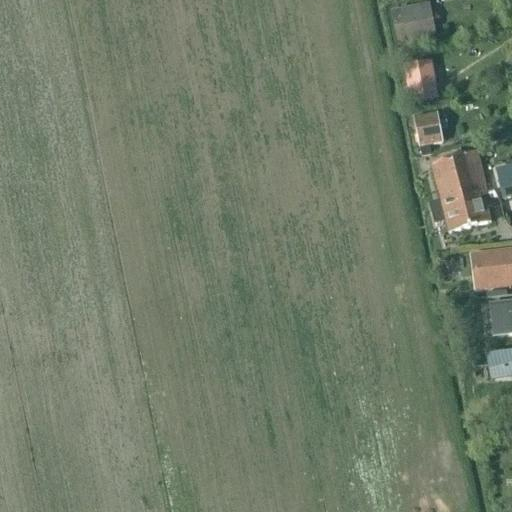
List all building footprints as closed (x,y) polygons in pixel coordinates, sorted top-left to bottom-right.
[(391,9),(396,34),(405,32),(408,44),(427,40),(425,29),(433,27),(428,2),(391,9)] [(410,105),(434,101),(428,64),(404,69),(410,105)] [(429,147),(443,145),(437,115),(414,120),(419,149),(429,147)] [(429,147),(419,149),(421,159),(431,157),(429,147)] [(434,227),(447,224),(450,235),(492,224),(488,209),(492,208),(477,153),(431,165),(441,202),(428,206),(434,227)] [(424,159),(416,161),(419,172),(426,170),(424,159)] [(511,168),(495,172),(502,202),(511,199),(511,168)] [(486,290),(511,286),(511,253),(472,258),(474,277),(484,275),(486,290)] [(505,335),(511,334),(511,305),(492,308),(493,319),(503,318),(505,335)] [(511,353),(490,357),(492,380),(511,377),(511,353)]
